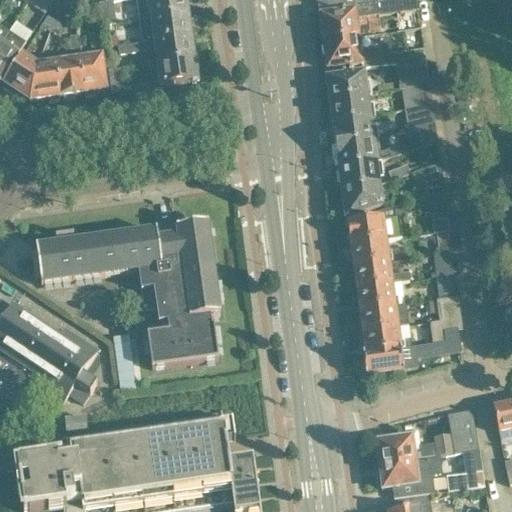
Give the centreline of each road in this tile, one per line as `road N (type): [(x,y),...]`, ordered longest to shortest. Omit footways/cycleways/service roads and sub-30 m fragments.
road 1 (residential): [(18,184),(35,193),(264,159)]
road 2 (residential): [(257,113),(32,146)]
road 3 (residential): [(460,198),(430,0)]
road 4 (residential): [(486,383),(460,198)]
road 5 (residential): [(306,426),(486,383)]
road 6 (residential): [(264,159),(290,304)]
road 7 (residential): [(290,304),(288,159)]
road 8 (residential): [(306,426),(290,304)]
